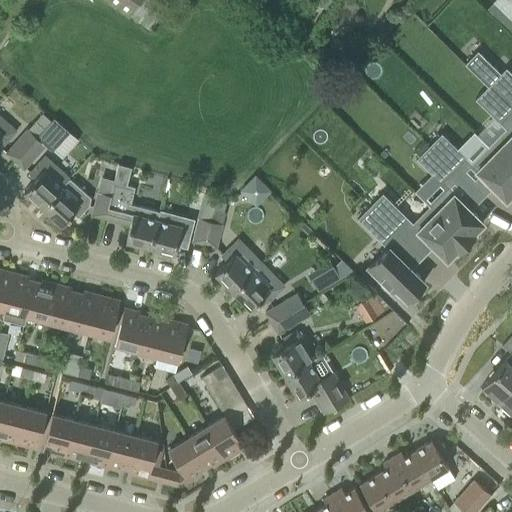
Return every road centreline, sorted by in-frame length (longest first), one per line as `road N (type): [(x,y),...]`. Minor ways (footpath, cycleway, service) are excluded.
road 1 (residential): [(298,460),(193,294),(5,241)]
road 2 (residential): [(425,384),(477,292),(511,258)]
road 3 (residential): [(298,460),(425,384)]
road 4 (residential): [(0,479),(125,511)]
